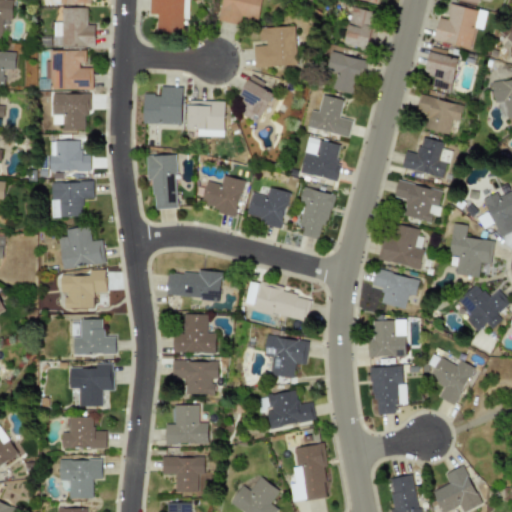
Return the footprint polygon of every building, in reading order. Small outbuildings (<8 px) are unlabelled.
[(0,0),(0,39),(1,40),(2,19),(12,20),(12,0),(0,0)] [(148,0),(148,13),(156,14),(155,32),(180,33),(181,19),(187,19),(187,0),(148,0)] [(260,0),(220,0),(217,21),(237,24),(238,19),(256,22),(260,0)] [(477,10),(448,4),(445,19),(437,17),(432,41),(469,49),(477,10)] [(378,14),(352,6),(341,43),(367,50),(378,14)] [(52,46),(93,47),(94,25),(86,24),(87,8),(60,7),(60,22),(53,22),(52,46)] [(253,67),(295,65),(293,26),(258,28),(259,44),(252,44),(253,67)] [(430,85),(448,91),(458,57),(430,48),(423,71),(433,74),(430,85)] [(49,90),(91,89),(91,66),(83,66),(83,50),(49,50),(49,63),(48,63),(49,90)] [(0,51),(0,85),(3,86),(3,69),(14,70),(15,51),(0,51)] [(335,71),(332,90),(355,94),(361,59),(328,52),(325,70),(335,71)] [(237,113),(258,123),(273,90),(247,78),(239,96),(244,98),(237,113)] [(511,78),(490,82),(493,104),(498,103),(500,119),(511,117),(511,78)] [(181,87),(159,87),(159,94),(142,94),(141,123),(180,125),(181,87)] [(61,129),(86,130),(87,94),(51,93),(50,124),(61,124),(61,129)] [(347,137),(351,120),(338,117),(342,99),(320,94),(316,112),(309,110),(305,127),(347,137)] [(458,122),(462,106),(421,95),(416,111),(426,114),(423,128),(447,135),(451,120),(458,122)] [(196,136),(223,136),(224,101),(186,100),(185,128),(196,128),(196,136)] [(404,151),(400,167),(442,179),(449,156),(440,153),(443,143),(421,136),(416,154),(404,151)] [(340,143),(305,138),(299,174),(334,179),(340,143)] [(89,155),(82,154),(82,141),(48,140),(48,170),(89,171),(89,155)] [(176,208),(173,154),(144,156),(145,181),(151,180),(152,209),(176,208)] [(199,207),(235,215),(243,180),(221,175),(219,183),(205,180),(199,207)] [(401,215),(429,222),(431,214),(436,216),(442,191),(396,180),(392,196),(405,200),(401,215)] [(92,199),(92,182),(50,181),(50,217),(81,217),(81,198),(92,199)] [(251,192),(245,215),(260,218),(259,224),(280,229),(288,192),(267,187),(265,195),(251,192)] [(331,194),(302,187),(298,203),(303,204),(297,226),(302,228),(300,235),(320,240),(331,194)] [(511,229),(509,220),(511,218),(511,189),(511,187),(482,199),(497,235),(511,229)] [(477,277),(478,262),(490,264),(493,241),(464,237),(465,225),(451,223),(448,255),(456,255),(454,274),(477,277)] [(418,268),(422,249),(413,247),(417,228),(394,224),(391,235),(383,233),(377,260),(418,268)] [(60,268),(103,264),(101,240),(90,241),(88,227),(64,229),(65,237),(57,237),(60,268)] [(64,309),(96,308),(95,293),(105,292),(104,269),(88,270),(88,275),(59,276),(59,292),(63,292),(64,309)] [(219,300),(221,274),(167,269),(165,295),(219,300)] [(414,296),(418,279),(375,270),(371,286),(382,288),(379,303),(403,309),(407,294),(414,296)] [(476,332),(485,324),(489,329),(500,320),(495,314),(508,303),(496,290),(487,298),(475,284),(456,300),(468,315),(464,319),(476,332)] [(309,296),(258,285),(253,310),(304,321),(309,296)] [(214,353),(215,332),(206,332),(206,314),(182,314),(182,333),(172,333),(172,352),(214,353)] [(79,337),(72,338),(72,354),(114,353),(114,336),(102,336),(101,319),(79,319),(79,337)] [(405,357),(405,320),(371,320),(371,340),(366,340),(366,357),(405,357)] [(304,364),(307,340),(264,336),(262,355),(270,356),(268,375),(292,378),(293,363),(304,364)] [(437,398),(454,405),(471,366),(457,360),(455,364),(437,357),(428,380),(442,385),(437,398)] [(170,378),(184,379),(184,394),(213,394),(213,379),(217,379),(217,361),(170,361),(170,378)] [(78,406),(101,406),(101,390),(112,390),(112,363),(94,363),(94,367),(68,367),(68,388),(78,388),(78,406)] [(372,414),(393,414),(393,404),(403,404),(402,366),(370,367),(372,414)] [(313,420),(311,402),(297,404),(295,390),(265,395),(267,410),(265,410),(268,428),(313,420)] [(197,405),(173,405),(173,424),(164,424),(164,444),(207,444),(207,423),(197,423),(197,405)] [(105,431),(92,431),(92,417),(67,416),(67,423),(60,423),(60,448),(104,448),(105,431)] [(0,465),(17,455),(0,429),(0,465)] [(292,447),(295,467),(291,468),(293,483),(288,484),(291,502),(327,497),(321,444),(292,447)] [(174,492),(196,492),(197,475),(203,475),(203,457),(160,457),(160,474),(174,474),(174,492)] [(59,460),(58,491),(67,491),(67,498),(91,498),(92,479),(100,480),(100,460),(59,460)] [(462,511),(479,504),(463,465),(443,474),(447,484),(431,491),(440,511),(443,511),(459,505),(462,511)] [(417,511),(411,474),(386,479),(391,511),(417,511)] [(248,490),(241,485),(228,503),(240,511),(274,511),(277,509),(269,504),(278,491),(258,476),(248,490)] [(0,511),(12,511),(14,508),(0,501),(0,511)] [(189,511),(189,502),(165,503),(165,511),(189,511)]
